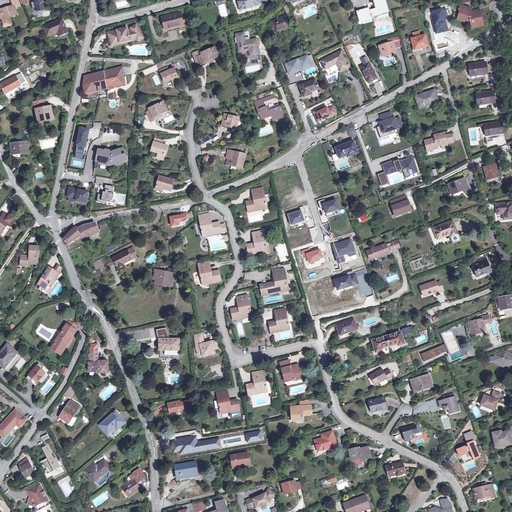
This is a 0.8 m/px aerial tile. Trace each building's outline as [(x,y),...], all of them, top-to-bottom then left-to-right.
[(42,0),(34,0),(35,2),(31,3),(33,9),(37,8),(38,12),(46,9),(42,0)] [(259,0),(236,0),(240,11),(261,4),(259,0)] [(383,0),(373,0),(375,9),(370,10),(369,8),(358,11),(361,20),(372,17),(381,14),(382,15),(388,13),(383,0)] [(16,5),(13,6),(3,9),(3,10),(0,11),(0,10),(0,18),(2,18),(4,26),(12,24),(10,17),(16,15),(15,9),(17,9),(16,8),(16,5)] [(462,6),(460,13),(458,19),(464,21),(465,18),(470,20),(472,28),(483,25),(479,10),(469,12),(468,11),(469,9),(462,6)] [(179,13),(161,18),(165,30),(183,25),(179,13)] [(285,16),(272,22),(277,33),(290,27),(285,16)] [(62,20),(43,28),(47,36),(58,32),(60,37),(68,34),(62,20)] [(111,32),(111,33),(113,40),(119,39),(120,42),(131,40),(130,37),(131,37),(132,37),(133,37),(134,37),(135,36),(136,36),(138,40),(138,41),(144,38),(137,25),(131,28),(132,29),(128,30),(128,28),(124,29),(120,30),(111,32)] [(425,35),(419,36),(418,31),(412,33),(413,38),(411,39),(414,49),(422,47),(422,48),(428,46),(425,35)] [(236,43),(237,42),(239,52),(249,50),(250,56),(259,54),(256,39),(249,40),(250,41),(248,42),(247,38),(245,39),(244,38),(243,32),(236,34),(236,37),(234,37),(236,43)] [(113,40),(111,33),(108,34),(110,41),(112,46),(138,40),(136,36),(135,36),(134,37),(133,37),(132,37),(131,37),(130,37),(131,40),(120,42),(119,39),(113,40)] [(389,39),(390,43),(396,41),(397,47),(398,48),(402,47),(399,36),(389,39)] [(347,51),(353,48),(349,39),(343,41),(347,51)] [(394,48),(397,47),(396,41),(390,43),(379,46),(381,54),(386,56),(394,54),(392,50),(395,49),(394,48)] [(204,62),(213,59),(218,57),(214,48),(201,53),(199,50),(193,53),(195,58),(197,57),(201,66),(205,65),(205,64),(204,62)] [(336,64),(337,66),(340,72),(350,67),(342,51),(321,61),(325,69),(332,66),(336,64)] [(307,55),(285,64),(289,73),(311,65),(307,55)] [(368,63),(365,58),(362,60),(364,65),(360,67),(368,83),(377,78),(368,62),(368,63)] [(469,65),(470,76),(488,73),(486,62),(469,65)] [(122,67),(103,72),(104,74),(118,71),(118,77),(123,76),(122,67)] [(174,70),(169,73),(166,67),(160,71),(164,82),(171,79),(174,84),(179,81),(174,70)] [(124,85),(123,76),(118,77),(118,71),(104,74),(103,72),(84,77),(83,85),(85,93),(106,88),(124,85)] [(20,85),(20,84),(18,81),(15,76),(1,85),(5,93),(20,85)] [(315,80),(300,86),(304,97),(312,94),(311,92),(319,89),(315,80)] [(416,96),(419,106),(427,104),(428,105),(438,102),(434,90),(416,96)] [(476,94),(477,105),(495,102),(493,91),(476,94)] [(266,116),(270,114),(272,121),(283,117),(279,107),(268,111),(266,106),(265,107),(263,102),(274,97),(273,95),(253,102),(259,116),(261,120),(267,118),(266,116)] [(37,110),(45,108),(43,100),(32,102),(33,106),(36,105),(37,110)] [(153,117),(162,113),(166,111),(162,102),(149,109),(150,111),(146,113),(151,122),(155,120),(154,119),(153,117)] [(36,105),(33,106),(34,110),(36,110),(38,121),(53,118),(50,107),(45,108),(37,110),(36,105)] [(323,109),(314,113),(317,120),(320,118),(322,121),(336,114),(333,108),(328,110),(328,109),(324,110),(323,109)] [(376,127),(379,134),(387,132),(388,135),(395,133),(394,129),(398,128),(397,127),(401,126),(399,118),(395,119),(394,118),(392,119),(390,113),(383,115),(385,121),(383,121),(379,123),(380,126),(376,127)] [(223,120),(222,126),(235,129),(238,118),(224,115),(223,120)] [(484,124),(486,136),(503,133),(501,122),(484,124)] [(353,127),(346,129),(349,138),(356,135),(353,127)] [(88,130),(80,128),(75,153),(83,155),(84,153),(88,130)] [(442,148),(447,147),(446,144),(453,142),(451,134),(444,136),(443,133),(434,136),(435,138),(424,141),(427,151),(437,148),(437,147),(441,145),(442,148)] [(151,151),(159,153),(157,158),(163,159),(166,148),(160,147),(162,141),(155,139),(151,151)] [(338,153),(339,153),(341,158),(347,156),(347,157),(357,153),(353,141),(335,148),(338,153)] [(27,143),(10,144),(11,155),(27,153),(27,143)] [(328,143),(322,146),(325,151),(331,148),(328,143)] [(119,162),(123,161),(127,159),(123,148),(116,150),(116,149),(112,150),(112,151),(110,152),(109,152),(109,151),(105,150),(105,151),(98,150),(95,161),(99,162),(103,163),(103,165),(108,166),(109,164),(111,164),(114,164),(114,165),(120,164),(119,162)] [(231,164),(242,166),(245,155),(227,151),(226,157),(228,158),(226,164),(231,166),(231,164)] [(399,159),(383,165),(385,172),(386,175),(402,170),(405,178),(410,176),(409,175),(418,172),(413,157),(400,162),(399,159)] [(325,161),(307,168),(315,189),(333,184),(325,161)] [(487,171),(489,179),(500,176),(497,164),(483,167),(484,172),(487,171)] [(377,174),(381,186),(389,183),(386,175),(385,172),(377,174)] [(156,187),(163,189),(170,191),(173,180),(159,176),(156,187)] [(448,185),(451,194),(457,191),(458,192),(468,188),(464,178),(448,185)] [(112,193),(113,186),(105,185),(104,192),(103,191),(102,194),(98,194),(97,201),(106,203),(107,202),(110,202),(111,201),(112,201),(113,193),(112,193)] [(78,189),(69,187),(67,196),(76,198),(75,200),(86,202),(88,192),(78,190),(78,189)] [(256,200),(253,201),(246,202),(248,212),(266,208),(262,190),(252,192),(253,196),(255,196),(256,200)] [(411,209),(408,201),(401,203),(400,198),(390,201),(395,215),(411,209)] [(511,204),(511,202),(496,203),(497,213),(502,213),(503,214),(504,219),(511,217),(511,204)] [(188,218),(187,213),(182,214),(170,216),(172,226),(178,225),(177,221),(184,220),(188,218)] [(0,218),(0,233),(1,234),(8,225),(11,227),(15,221),(9,216),(5,214),(1,219),(0,219),(0,218)] [(209,216),(199,218),(203,236),(221,233),(219,224),(219,223),(211,224),(208,224),(207,221),(210,220),(209,216)] [(434,228),(437,238),(441,237),(442,238),(450,235),(451,238),(458,235),(452,221),(434,228)] [(74,240),(80,236),(81,238),(87,236),(88,236),(98,232),(95,224),(95,223),(83,225),(76,228),(73,230),(72,229),(69,232),(67,234),(63,239),(67,244),(74,240)] [(257,243),(254,243),(247,245),(249,255),(267,252),(263,233),(253,235),(253,239),(256,238),(257,243)] [(378,248),(368,252),(370,259),(396,249),(393,242),(386,245),(385,244),(377,247),(378,248)] [(182,244),(174,246),(176,254),(183,252),(182,244)] [(30,247),(30,253),(30,257),(21,256),(20,265),(29,266),(29,263),(38,264),(39,247),(30,246),(30,247)] [(129,256),(135,253),(132,248),(113,258),(118,268),(123,266),(122,264),(131,259),(129,256)] [(479,261),(479,264),(475,266),(477,271),(475,271),(477,276),(491,272),(486,259),(479,261)] [(209,264),(199,266),(203,285),(221,281),(219,271),(211,272),(209,273),(208,269),(210,268),(209,264)] [(57,265),(54,270),(59,274),(63,269),(57,265)] [(49,284),(52,285),(59,274),(54,270),(49,267),(36,287),(39,289),(40,287),(45,290),(47,286),(49,284)] [(153,279),(157,280),(157,281),(167,284),(167,285),(172,286),(174,273),(169,272),(169,274),(159,272),(159,271),(154,269),(153,279)] [(261,286),(262,294),(268,293),(268,295),(272,294),(283,292),(290,291),(290,287),(290,285),(289,285),(286,270),(283,270),(284,273),(281,274),(281,273),(280,273),(274,274),(275,279),(274,279),(275,283),(261,286)] [(355,274),(335,281),(338,290),(358,284),(355,274)] [(439,290),(436,283),(436,281),(420,286),(422,292),(423,291),(425,295),(433,293),(432,292),(439,290)] [(441,281),(436,283),(439,290),(440,293),(444,292),(441,281)] [(444,293),(437,295),(439,303),(446,301),(444,293)] [(511,296),(499,298),(499,299),(495,300),(497,309),(500,308),(501,309),(511,307),(511,296)] [(241,307),(239,308),(231,310),(233,320),(251,316),(247,298),(237,300),(238,304),(241,303),(241,307)] [(279,321),(276,321),(269,323),(271,333),(289,330),(285,311),(275,313),(276,317),(278,317),(279,321)] [(474,330),(475,334),(484,332),(483,323),(489,322),(488,315),(481,317),(481,319),(470,321),(472,330),(474,330)] [(353,319),(340,324),(341,326),(337,327),(340,335),(357,329),(353,319)] [(70,321),(67,325),(75,330),(77,326),(70,321)] [(75,330),(67,325),(51,348),(60,354),(76,331),(75,330)] [(165,328),(156,330),(159,339),(169,339),(165,328)] [(445,344),(454,341),(450,331),(441,335),(445,344)] [(376,352),(382,351),(381,349),(398,344),(398,346),(404,344),(400,332),(372,341),(376,352)] [(203,356),(215,353),(214,350),(218,349),(216,340),(204,343),(202,333),(195,335),(196,348),(198,355),(203,353),(203,356)] [(159,339),(159,350),(179,351),(179,339),(169,339),(159,339)] [(445,344),(420,355),(423,363),(443,354),(448,352),(458,349),(462,347),(459,339),(454,341),(445,344)] [(12,349),(8,346),(8,345),(0,354),(0,364),(4,368),(17,353),(12,349)] [(506,354),(506,352),(495,355),(494,358),(493,358),(496,360),(495,362),(503,367),(504,365),(506,364),(507,365),(511,363),(511,354),(510,354),(509,355),(506,354)] [(98,362),(97,353),(90,354),(90,363),(88,363),(89,372),(99,371),(99,373),(108,373),(108,361),(98,362)] [(335,364),(342,362),(339,355),(333,357),(335,364)] [(285,382),(293,380),(301,378),(297,364),(294,365),(294,367),(291,367),(289,360),(280,362),(285,382)] [(44,373),(41,370),(43,367),(39,364),(26,378),(30,382),(34,385),(44,373)] [(375,385),(386,378),(387,380),(392,376),(389,369),(382,373),(380,369),(370,375),(375,385)] [(257,383),(254,384),(246,385),(248,395),(266,392),(263,373),(252,375),(253,380),(256,379),(257,383)] [(410,380),(413,389),(421,387),(422,390),(433,386),(429,374),(410,380)] [(114,382),(110,386),(111,387),(112,387),(113,387),(114,388),(114,389),(113,389),(114,391),(118,387),(114,382)] [(64,394),(70,398),(76,390),(70,386),(64,394)] [(494,391),(491,398),(484,395),(481,405),(494,410),(500,394),(494,391)] [(228,393),(217,395),(221,414),(239,410),(237,400),(229,401),(226,402),(226,397),(229,397),(228,393)] [(454,397),(443,400),(438,402),(440,408),(444,407),(445,410),(448,409),(449,413),(456,412),(454,406),(457,405),(454,397)] [(372,412),(382,409),(382,411),(387,410),(384,398),(369,401),(372,412)] [(65,419),(69,422),(79,407),(70,401),(59,417),(64,421),(65,419)] [(170,414),(179,412),(178,410),(181,409),(181,411),(193,409),(191,401),(180,403),(177,404),(177,402),(168,404),(170,414)] [(302,419),(302,415),(311,415),(310,406),(299,407),(291,407),(292,419),(302,419)] [(26,420),(22,417),(18,413),(15,410),(0,426),(0,433),(2,432),(5,435),(16,424),(19,427),(26,420)] [(118,425),(120,427),(125,422),(115,411),(99,426),(107,435),(115,428),(118,425)] [(405,441),(410,440),(409,435),(417,432),(415,425),(402,428),(405,441)] [(500,443),(501,446),(511,444),(508,431),(501,432),(500,431),(492,433),(495,444),(500,443)] [(264,436),(261,437),(261,432),(253,433),(255,440),(262,439),(264,439),(264,436)] [(314,440),(317,450),(321,449),(322,451),(331,448),(331,446),(336,445),(332,432),(323,434),(324,437),(322,438),(314,440)] [(179,441),(173,442),(174,451),(181,450),(181,453),(217,447),(215,440),(197,442),(197,438),(194,438),(194,437),(179,439),(179,441)] [(459,456),(470,451),(473,460),(480,457),(473,441),(467,444),(467,445),(465,447),(465,446),(456,450),(459,456)] [(47,459),(40,462),(46,475),(53,471),(52,469),(58,467),(56,463),(58,462),(55,458),(54,459),(47,445),(42,448),(47,459)] [(359,449),(349,451),(351,460),(352,463),(354,466),(360,464),(362,461),(361,459),(370,457),(368,448),(359,450),(359,449)] [(243,465),(243,467),(250,465),(248,453),(231,456),(233,466),(243,465)] [(97,467),(94,463),(84,472),(93,483),(111,468),(104,460),(97,467)] [(176,465),(177,474),(180,474),(181,478),(191,477),(191,475),(197,474),(195,462),(176,465)] [(386,466),(388,474),(395,472),(396,476),(401,474),(401,472),(405,471),(402,462),(386,466)] [(21,468),(26,477),(34,473),(29,464),(21,468)] [(135,479),(132,481),(124,487),(130,495),(139,488),(135,482),(144,476),(139,469),(131,474),(135,479)] [(296,483),(295,481),(282,484),(284,491),(288,494),(298,491),(298,490),(296,483)] [(39,484),(28,489),(30,496),(28,503),(34,505),(43,501),(49,501),(39,484)] [(488,490),(487,486),(474,489),(476,499),(479,498),(490,495),(490,498),(495,497),(493,489),(488,490)] [(258,497),(254,499),(256,506),(257,507),(269,502),(268,500),(272,499),(275,495),(269,490),(266,494),(258,497)] [(254,499),(258,497),(258,496),(247,501),(250,509),(256,506),(254,499)] [(347,511),(355,511),(369,507),(366,497),(344,505),(347,511)] [(427,511),(453,511),(454,511),(453,511),(452,508),(453,508),(451,503),(450,503),(448,498),(444,500),(443,499),(439,500),(442,509),(441,510),(441,508),(439,509),(438,507),(436,508),(436,506),(427,509),(427,511)] [(226,511),(224,501),(216,503),(218,511),(217,511),(226,511)] [(183,506),(185,509),(189,508),(189,511),(194,511),(193,506),(192,503),(187,504),(183,506)]
